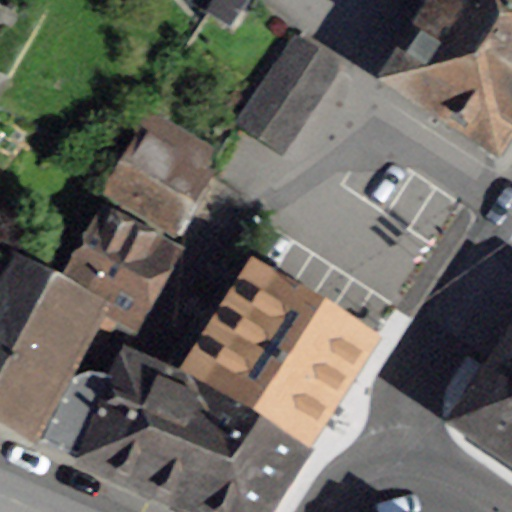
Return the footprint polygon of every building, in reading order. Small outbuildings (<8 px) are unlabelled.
[(511,0),(418,0),(438,12),(390,86),(495,154),(511,127),(511,0)] [(296,41),(239,125),(282,154),(339,70),(296,41)] [(140,138),(108,192),(170,231),(185,227),(207,191),(203,177),(194,172),(207,150),(148,114),(137,136),(140,138)] [(102,223),(67,287),(128,321),(163,257),(102,223)] [(0,300),(14,274),(0,266),(0,300)] [(86,315),(14,274),(0,300),(0,423),(22,435),(72,340),(94,351),(108,327),(86,315)] [(207,392),(225,404),(302,452),(368,350),(273,290),(207,392)] [(511,462),(511,352),(462,429),(511,462)] [(73,390),(47,445),(181,504),(218,421),(144,389),(151,374),(132,366),(120,399),(73,390)] [(199,511),(262,511),(302,452),(225,404),(218,421),(181,504),(199,511)]
